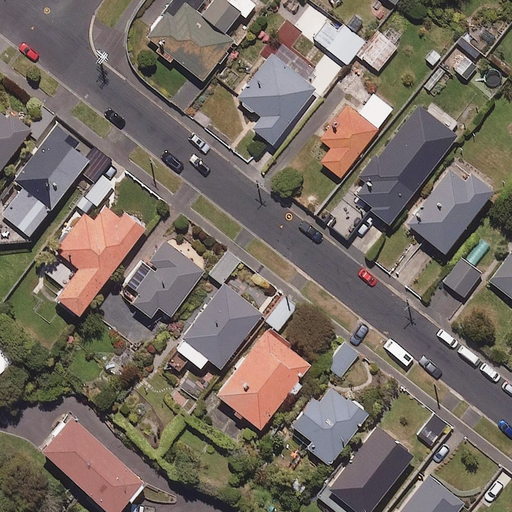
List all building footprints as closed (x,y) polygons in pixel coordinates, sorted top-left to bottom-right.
[(206,0),(198,10),(185,0),(182,0),(167,18),(161,13),(145,31),(200,76),(232,37),(221,29),(238,9),(244,14),(254,1),(253,0),(206,0)] [(364,39),(330,15),(313,38),(347,62),(364,39)] [(396,44),(376,29),(358,53),(377,68),(396,44)] [(313,85),(269,50),(235,93),(258,111),(249,123),(270,140),(313,85)] [(391,106),(372,92),(357,110),(344,100),(317,135),(328,144),(318,157),(338,173),(391,106)] [(4,114),(0,110),(0,160),(28,126),(8,110),(4,114)] [(85,145),(56,121),(8,179),(17,186),(0,206),(0,209),(26,230),(73,173),(87,185),(109,158),(89,141),(85,145)] [(413,126),(407,134),(396,126),(371,158),(376,162),(352,193),(386,220),(436,156),(425,147),(431,139),(413,126)] [(489,187),(454,158),(405,220),(440,248),(489,187)] [(101,173),(77,203),(85,209),(91,201),(95,204),(112,182),(101,173)] [(118,215),(103,203),(91,217),(81,209),(52,245),(76,264),(53,292),(74,309),(143,224),(123,209),(118,215)] [(202,268),(158,234),(123,279),(135,288),(127,297),(147,312),(155,302),(168,312),(202,268)] [(511,244),(487,278),(511,295),(511,244)] [(238,258),(226,248),(210,270),(222,279),(238,258)] [(480,271),(460,256),(443,280),(462,294),(480,271)] [(260,311),(221,280),(171,343),(197,363),(205,354),(218,364),(260,311)] [(294,305),(282,296),(264,318),(276,328),(294,305)] [(308,360),(265,326),(213,389),(256,424),(284,390),(289,394),(300,381),(294,377),(308,360)] [(358,352),(345,341),(326,364),(339,375),(358,352)] [(365,410),(329,382),(316,398),(310,393),(289,420),(310,437),(304,444),(325,460),(365,410)] [(109,511),(140,479),(69,413),(39,446),(109,511)] [(361,511),(410,452),(375,422),(325,483),(359,511),(361,511)] [(450,511),(461,499),(426,472),(395,511),(450,511)]
